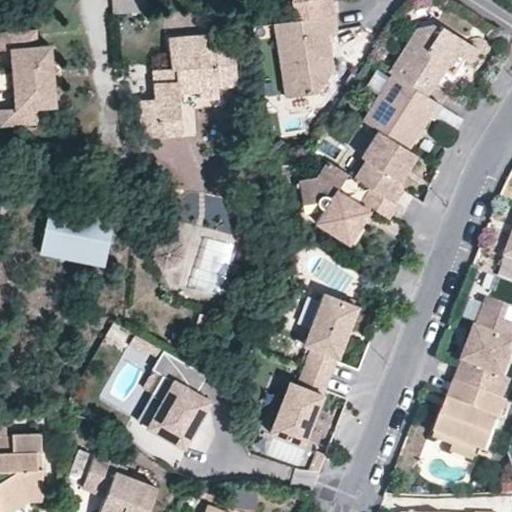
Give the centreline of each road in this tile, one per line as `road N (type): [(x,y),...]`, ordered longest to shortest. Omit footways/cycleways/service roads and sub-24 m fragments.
road 1 (residential): [(511,115),(467,195),(348,511)]
road 2 (unknown): [(107,0),(123,176)]
